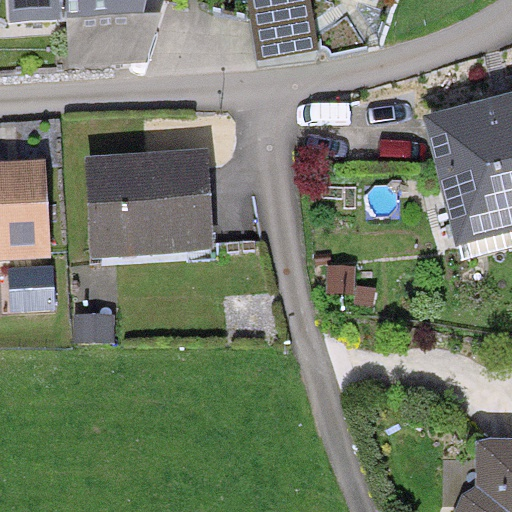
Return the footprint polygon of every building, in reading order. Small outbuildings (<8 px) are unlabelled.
[(7,0),(9,24),(145,13),(147,0),(7,0)] [(319,50),(310,0),(249,0),(259,60),(319,50)] [(511,92),(424,115),(457,245),(460,244),(511,230),(511,92)] [(210,148),(88,154),(93,258),(215,252),(210,148)] [(47,156),(0,158),(0,259),(52,257),(47,156)] [(511,246),(511,230),(460,244),(464,259),(511,246)] [(56,308),(53,265),(8,268),(11,311),(56,308)] [(355,266),(327,266),(327,294),(355,294),(355,266)] [(115,313),(75,314),(76,345),(115,344),(115,313)] [(511,511),(511,439),(477,439),(476,486),(462,496),(454,511),(511,511)]
